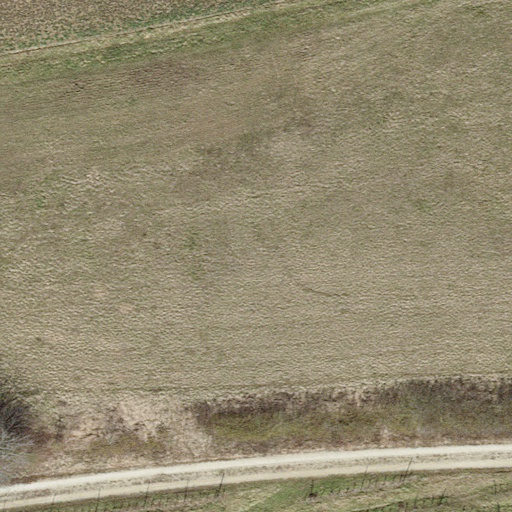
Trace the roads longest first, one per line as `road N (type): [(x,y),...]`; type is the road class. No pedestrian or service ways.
road 1 (track): [(0,498),(511,451)]
road 2 (track): [(418,0),(0,72)]
